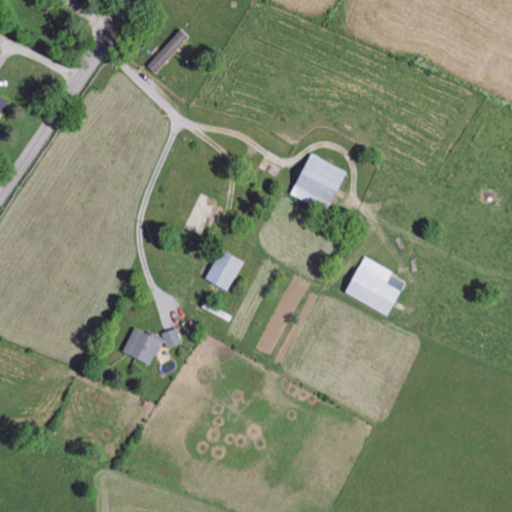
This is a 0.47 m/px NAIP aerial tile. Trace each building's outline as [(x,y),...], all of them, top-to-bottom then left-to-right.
[(190,38),(178,29),(146,69),(157,78),(190,38)] [(0,127),(16,103),(0,92),(0,127)] [(343,174),(308,154),(286,192),(321,212),(343,174)] [(239,262),(216,253),(203,283),(226,293),(239,262)] [(341,295),(382,317),(395,293),(383,287),(391,273),(361,257),(341,295)] [(385,289),(400,293),(403,283),(388,278),(385,289)] [(120,355),(149,368),(161,341),(132,328),(120,355)] [(160,336),(167,350),(181,344),(175,329),(160,336)]
